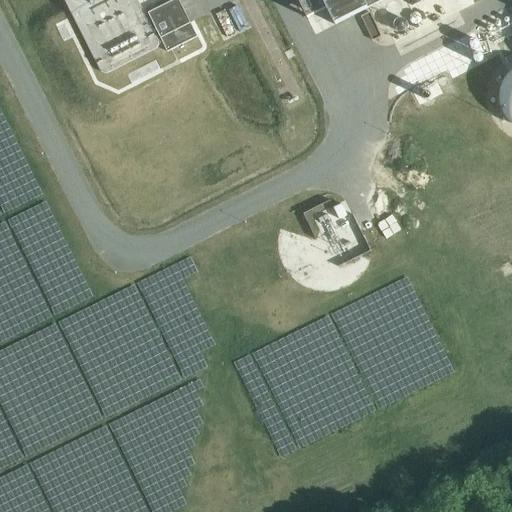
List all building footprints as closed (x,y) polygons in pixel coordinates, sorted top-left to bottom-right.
[(64,0),(99,69),(100,71),(102,73),(104,73),(105,73),(107,73),(109,73),(154,50),(156,49),(157,47),(158,45),(158,44),(158,42),(158,40),(137,0),(64,0)] [(197,36),(178,0),(174,0),(148,14),(166,51),(197,36)] [(297,0),(307,18),(326,9),(334,25),(383,0),(297,0)] [(511,75),(500,119),(511,121),(511,75)] [(341,204),(333,208),(339,220),(347,216),(341,204)]
